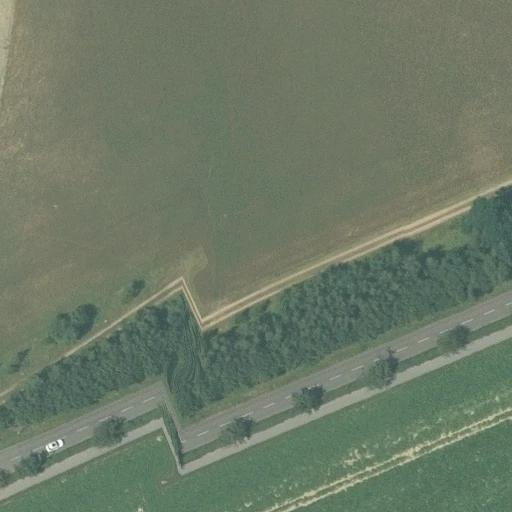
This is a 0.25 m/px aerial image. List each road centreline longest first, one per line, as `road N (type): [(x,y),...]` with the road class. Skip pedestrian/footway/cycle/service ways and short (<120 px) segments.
road 1 (track): [(0,454),(236,302),(511,177)]
road 2 (unclassified): [(511,307),(22,511)]
